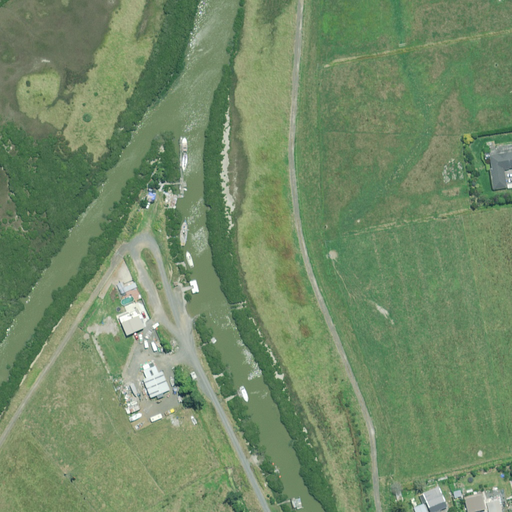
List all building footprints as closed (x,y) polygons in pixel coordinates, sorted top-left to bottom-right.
[(511,151),(489,155),(491,170),(489,170),(492,191),(507,189),(504,171),(511,170),(511,151)] [(139,315),(127,319),(132,332),(143,328),(139,315)] [(169,391),(161,371),(158,373),(155,365),(142,370),(145,378),(142,379),(150,399),(169,391)] [(431,491),(423,494),(429,511),(433,511),(434,511),(439,511),(439,510),(446,507),(440,493),(433,496),(431,491)] [(501,511),(498,500),(487,503),(488,511),(501,511)]
